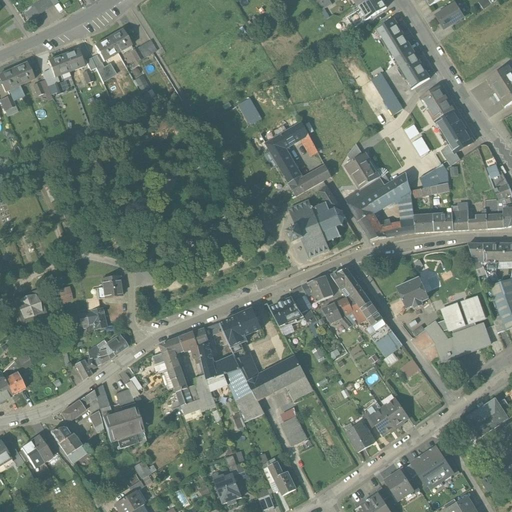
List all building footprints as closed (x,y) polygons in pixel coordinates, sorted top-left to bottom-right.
[(48,9),(42,0),(38,3),(44,12),(48,9)] [(42,0),(48,9),(53,6),(49,0),(42,0)] [(328,0),(313,0),(321,11),(332,5),(328,0)] [(380,0),(364,0),(356,5),(359,11),(366,22),(387,9),(380,0)] [(487,0),(484,0),(480,3),(485,9),(491,5),(487,0)] [(44,12),(38,3),(33,6),(39,15),(44,12)] [(39,15),(33,6),(28,9),(34,18),(39,15)] [(455,6),(436,17),(444,30),(463,18),(455,6)] [(34,18),(28,9),(24,12),(29,21),(34,18)] [(352,30),(366,22),(359,11),(346,19),(352,30)] [(411,50),(394,21),(376,31),(394,61),(411,50)] [(122,32),(109,40),(117,54),(131,47),(122,32)] [(109,40),(95,48),(103,62),(117,54),(109,40)] [(151,43),(136,51),(141,60),(156,52),(151,43)] [(429,79),(411,50),(394,61),(411,90),(429,79)] [(136,51),(131,54),(136,63),(141,60),(136,51)] [(78,52),(63,57),(69,73),(84,68),(78,52)] [(63,57),(48,63),(52,72),(54,79),(69,73),(63,57)] [(91,60),(96,69),(102,83),(114,76),(108,66),(103,69),(97,57),(91,60)] [(91,72),(96,69),(91,60),(86,62),(91,72)] [(34,80),(27,65),(13,71),(20,87),(34,80)] [(511,103),(511,74),(508,67),(487,80),(496,95),(494,96),(498,102),(500,101),(505,108),(511,103)] [(13,71),(0,76),(0,82),(5,93),(20,87),(13,71)] [(52,72),(43,76),(51,97),(57,95),(57,96),(63,94),(59,83),(56,84),(54,79),(52,72)] [(89,72),(83,74),(87,85),(93,83),(89,72)] [(371,81),(393,116),(403,110),(381,74),(371,81)] [(145,92),(151,87),(142,77),(136,82),(145,92)] [(45,83),(39,85),(43,94),(49,92),(45,83)] [(39,85),(34,87),(38,97),(43,95),(43,94),(39,85)] [(473,144),(439,87),(420,99),(449,147),(441,152),(446,160),(455,154),(473,144)] [(71,88),(64,90),(69,105),(76,103),(71,88)] [(10,97),(4,100),(9,110),(15,108),(10,97)] [(253,98),(240,105),(250,124),(263,117),(253,98)] [(302,123),(295,128),(301,138),(312,157),(318,153),(302,123)] [(259,133),(265,144),(281,135),(275,125),(259,133)] [(265,144),(272,155),(283,148),(301,138),(295,128),(281,135),(265,144)] [(352,163),(363,157),(356,146),(347,156),(352,163)] [(272,155),(288,182),(299,176),(283,148),(272,155)] [(360,191),(381,178),(366,154),(363,157),(352,163),(345,167),(360,191)] [(455,154),(446,160),(450,167),(460,161),(455,154)] [(422,178),(426,189),(431,188),(448,185),(449,185),(448,169),(450,167),(446,160),(442,165),(422,178)] [(402,165),(381,178),(360,191),(345,200),(359,223),(374,214),(403,198),(411,195),(411,192),(402,165)] [(288,182),(293,191),(289,194),(292,200),(331,178),(326,168),(302,181),(299,176),(288,182)] [(174,181),(176,174),(175,171),(172,170),(169,171),(167,179),(174,181)] [(502,188),(508,186),(503,175),(490,180),(495,191),(502,188)] [(448,185),(431,188),(433,195),(436,194),(450,190),(448,185)] [(502,188),(506,198),(511,195),(511,194),(508,186),(502,188)] [(337,228),(341,227),(343,228),(344,227),(343,226),(344,221),(346,221),(346,219),(344,219),(343,216),(344,213),(342,212),(341,214),(336,212),(336,210),(339,208),(327,188),(319,193),(326,204),(326,205),(321,207),(320,205),(319,206),(319,205),(318,206),(318,208),(315,209),(314,208),(312,209),(309,202),(308,203),(307,201),(305,202),(306,203),(302,205),(302,204),(300,205),(300,206),(296,207),(296,206),(294,207),(294,208),(289,211),(296,229),(286,234),(292,246),(301,242),(309,260),(330,252),(326,244),(332,241),(333,243),(334,242),(334,241),(340,238),(342,239),(342,237),(341,236),(337,228)] [(411,195),(411,199),(431,195),(433,195),(431,188),(426,189),(411,192),(411,195)] [(495,191),(498,201),(506,198),(502,188),(495,191)] [(411,199),(411,195),(403,198),(406,222),(401,223),(392,226),(395,237),(403,235),(415,234),(417,234),(414,218),(411,199)] [(486,202),(487,212),(499,211),(498,201),(486,202)] [(458,205),(459,213),(469,212),(468,205),(458,205)] [(503,211),(503,216),(504,229),(511,228),(511,206),(509,207),(509,210),(503,211)] [(63,214),(65,220),(74,217),(72,211),(63,214)] [(469,222),(470,231),(487,230),(487,217),(499,216),(499,211),(487,212),(482,212),(483,217),(476,218),(477,222),(469,222)] [(452,213),(453,216),(454,232),(470,231),(469,222),(469,220),(471,220),(471,215),(469,215),(469,212),(459,213),(452,213)] [(371,242),(395,237),(392,226),(384,227),(383,226),(382,227),(374,214),(359,223),(371,242)] [(435,217),(436,233),(454,232),(453,216),(435,217)] [(499,216),(487,217),(487,230),(504,229),(503,216),(499,216)] [(414,218),(417,234),(436,233),(435,217),(414,218)] [(482,263),(485,263),(484,245),(468,245),(474,266),(482,263)] [(511,245),(484,245),(485,263),(507,262),(511,262),(511,245)] [(511,262),(507,262),(502,283),(509,281),(510,275),(511,275),(511,262)] [(486,274),(482,263),(474,266),(478,277),(486,274)] [(488,265),(485,263),(482,263),(486,274),(487,276),(492,275),(488,265)] [(353,296),(362,292),(346,270),(331,277),(341,291),(347,286),(353,296)] [(103,289),(97,291),(98,301),(99,301),(105,300),(122,298),(120,283),(120,278),(102,280),(103,289)] [(325,300),(332,297),(325,278),(303,287),(307,295),(314,309),(316,308),(319,307),(320,310),(328,306),(325,300)] [(419,279),(397,289),(402,301),(389,307),(394,316),(413,307),(414,310),(423,306),(421,303),(428,300),(419,279)] [(511,282),(511,280),(509,281),(502,283),(491,288),(501,316),(506,331),(511,329),(511,282)] [(303,314),(309,311),(302,298),(307,295),(303,287),(291,293),(294,300),(297,307),(303,314)] [(58,291),(62,307),(65,306),(64,304),(72,302),(69,288),(58,291)] [(357,306),(361,312),(371,304),(362,292),(353,296),(347,299),(351,309),(357,306)] [(29,318),(30,318),(31,322),(22,325),(25,334),(50,325),(46,316),(37,319),(36,316),(41,313),(39,308),(40,308),(40,307),(39,307),(37,303),(38,302),(37,302),(34,297),(29,299),(29,298),(28,298),(28,299),(24,301),(24,300),(23,300),(23,301),(18,304),(19,308),(19,309),(20,309),(22,313),(21,314),(22,314),(24,319),(29,318)] [(353,313),(351,309),(347,299),(335,305),(339,313),(342,313),(344,317),(353,313)] [(477,299),(469,302),(470,305),(463,307),(464,309),(459,311),(458,309),(452,311),(451,308),(442,311),(446,322),(436,325),(435,324),(426,331),(437,345),(436,346),(441,357),(475,346),(478,349),(489,345),(482,325),(476,327),(475,324),(484,320),(484,319),(486,319),(483,309),(481,310),(477,299)] [(303,314),(297,307),(294,300),(272,309),(281,329),(306,319),(303,314)] [(101,308),(99,301),(98,301),(87,302),(89,311),(90,311),(101,308)] [(377,325),(383,321),(371,304),(361,312),(367,321),(372,329),(377,325)] [(345,318),(344,317),(342,313),(339,313),(335,305),(323,311),(331,325),(339,322),(345,318)] [(360,325),(367,321),(361,312),(357,306),(351,309),(353,313),(358,320),(357,321),(360,325)] [(90,312),(90,313),(85,314),(78,315),(81,327),(93,324),(95,330),(105,328),(100,309),(90,312)] [(253,311),(237,318),(245,337),(261,331),(253,311)] [(308,324),(314,320),(309,311),(303,314),(306,319),(308,324)] [(498,334),(506,331),(501,316),(493,319),(498,334)] [(220,325),(231,349),(247,342),(245,337),(237,318),(220,325)] [(352,328),(345,318),(339,322),(347,331),(352,328)] [(387,359),(402,347),(386,326),(383,321),(377,325),(381,330),(371,338),(387,359)] [(220,339),(224,337),(219,325),(210,328),(213,336),(218,334),(220,339)] [(422,327),(413,333),(416,339),(425,332),(422,327)] [(197,349),(209,346),(204,331),(194,335),(197,349)] [(87,353),(89,360),(107,357),(108,360),(128,347),(119,335),(106,345),(104,341),(87,353)] [(192,350),(197,349),(194,335),(179,340),(185,352),(192,350)] [(180,354),(185,352),(179,340),(160,347),(163,355),(163,356),(175,351),(178,350),(180,354)] [(203,366),(213,363),(214,363),(209,346),(197,349),(200,357),(203,366)] [(175,351),(163,356),(169,372),(180,368),(178,362),(182,361),(180,355),(176,356),(175,351)] [(27,354),(14,362),(21,372),(31,366),(27,354)] [(169,372),(163,356),(163,355),(153,359),(157,371),(157,374),(158,374),(158,375),(169,372)] [(259,377),(249,355),(236,361),(248,383),(259,377)] [(107,357),(89,360),(83,361),(75,366),(84,381),(91,376),(89,372),(109,361),(108,360),(107,357)] [(224,376),(241,371),(234,357),(213,366),(217,378),(216,378),(216,379),(224,376)] [(248,383),(257,402),(286,388),(293,403),(313,392),(296,359),(259,377),(248,383)] [(405,375),(408,380),(420,371),(413,361),(403,368),(407,373),(405,375)] [(224,376),(216,379),(216,378),(217,378),(213,366),(213,363),(203,366),(204,368),(203,369),(205,376),(206,381),(210,392),(228,385),(224,376)] [(180,368),(169,372),(176,393),(182,391),(182,390),(183,390),(187,389),(186,386),(184,381),(188,380),(187,376),(183,377),(180,368)] [(248,383),(241,371),(224,376),(228,385),(244,424),(264,416),(257,402),(248,383)] [(17,374),(4,380),(12,397),(25,390),(17,374)] [(206,381),(205,376),(194,380),(195,386),(187,389),(192,403),(211,396),(210,392),(206,381)] [(130,381),(137,392),(142,389),(135,377),(130,381)] [(0,403),(12,397),(4,380),(0,380),(0,403)] [(131,393),(133,399),(139,396),(131,382),(126,385),(129,390),(131,393)] [(96,400),(104,397),(101,388),(93,393),(96,400)] [(192,403),(187,389),(183,390),(186,398),(188,404),(192,403)] [(120,409),(135,404),(133,399),(131,393),(129,391),(115,395),(120,409)] [(184,399),(182,391),(176,393),(179,401),(184,399)] [(82,409),(96,400),(93,393),(60,416),(64,422),(70,423),(85,414),(82,409)] [(393,395),(379,404),(383,410),(395,428),(409,419),(393,395)] [(184,399),(179,401),(182,410),(188,425),(204,419),(203,416),(217,411),(211,396),(192,403),(188,404),(186,398),(184,399)] [(104,397),(96,400),(97,402),(99,409),(105,427),(109,442),(117,440),(119,449),(146,441),(135,404),(120,409),(121,412),(106,417),(103,409),(108,407),(104,397)] [(499,398),(467,419),(480,439),(511,418),(499,398)] [(165,415),(182,410),(179,401),(162,406),(165,415)] [(99,409),(97,402),(88,410),(91,415),(99,409)] [(383,410),(371,417),(371,418),(377,426),(383,436),(395,428),(383,410)] [(292,411),(279,417),(283,425),(281,426),(292,447),(306,440),(292,411)] [(100,421),(98,413),(89,419),(92,426),(98,422),(100,421)] [(377,426),(371,418),(371,417),(368,413),(363,416),(371,430),(377,426)] [(362,425),(346,434),(358,454),(373,446),(362,425)] [(58,446),(70,438),(69,437),(64,430),(61,430),(57,431),(50,434),(58,446)] [(72,435),(69,437),(70,438),(58,446),(67,458),(81,448),(72,435)] [(40,437),(31,443),(44,463),(53,457),(52,455),(45,445),(40,437)] [(17,469),(24,464),(17,454),(10,442),(3,447),(11,461),(17,469)] [(50,442),(45,445),(52,455),(57,452),(50,442)] [(0,467),(11,461),(3,447),(1,443),(0,443),(0,467)] [(44,463),(31,443),(22,449),(23,450),(30,461),(35,469),(44,463)] [(86,455),(81,448),(67,458),(72,465),(86,455)] [(436,448),(411,464),(418,475),(426,488),(428,487),(430,491),(442,484),(441,483),(449,478),(448,478),(453,475),(445,463),(436,448)] [(30,461),(23,450),(17,454),(24,464),(30,461)] [(232,453),(237,465),(243,463),(238,451),(232,453)] [(232,476),(233,475),(234,477),(239,475),(233,457),(226,459),(232,476)] [(450,460),(445,463),(453,475),(455,478),(460,474),(450,460)] [(144,462),(134,468),(142,480),(156,471),(153,466),(148,469),(144,462)] [(418,475),(411,464),(405,469),(412,479),(418,475)] [(288,475),(283,477),(277,465),(269,469),(281,492),(284,498),(296,491),(288,475)] [(275,494),(281,492),(269,469),(263,472),(275,494)] [(407,483),(400,472),(385,482),(398,502),(412,493),(413,492),(407,483)] [(232,476),(225,478),(224,477),(213,481),(221,501),(223,506),(227,504),(236,501),(242,499),(234,477),(233,475),(232,476)] [(126,482),(130,489),(140,482),(136,476),(126,482)] [(486,479),(480,482),(487,493),(493,490),(486,479)] [(407,483),(413,492),(412,493),(414,495),(420,491),(412,480),(407,483)] [(114,482),(107,483),(111,496),(117,494),(114,482)] [(133,494),(135,493),(136,493),(144,488),(140,482),(130,489),(133,494)] [(376,491),(378,495),(382,501),(388,498),(381,487),(376,491)] [(133,494),(115,505),(119,511),(133,511),(139,509),(144,506),(136,493),(135,493),(133,494)] [(378,495),(360,506),(363,510),(360,511),(389,511),(382,501),(378,495)] [(269,496),(258,500),(262,511),(265,511),(274,509),(269,496)] [(457,505),(447,511),(468,511),(473,509),(468,499),(457,505)] [(444,506),(447,511),(457,505),(454,500),(444,506)]
